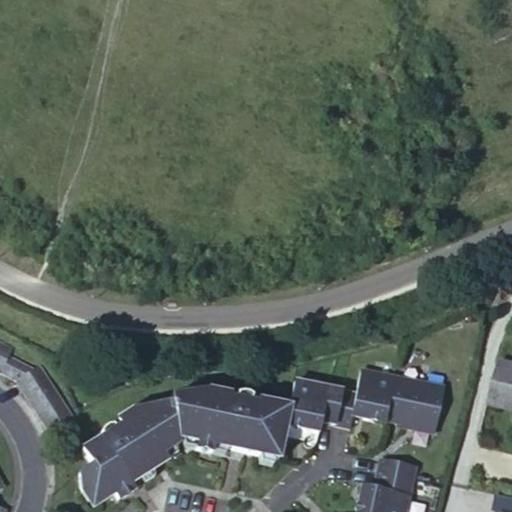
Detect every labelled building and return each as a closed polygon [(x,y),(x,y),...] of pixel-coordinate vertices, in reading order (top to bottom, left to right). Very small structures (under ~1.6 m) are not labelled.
[(2,369),(10,352),(13,346),(0,339),(0,368),(1,369),(2,369)] [(32,363),(10,352),(2,369),(15,375),(32,363)] [(38,360),(32,363),(15,375),(49,427),(72,413),(38,360)] [(511,366),(498,364),(488,405),(511,410),(511,366)] [(402,370),(399,381),(443,392),(446,381),(402,370)] [(365,372),(358,395),(353,416),(366,419),(365,422),(386,428),(387,424),(414,431),(413,434),(434,439),(446,392),(443,392),(399,381),(365,372)] [(353,416),(358,395),(297,380),(290,407),(285,428),(303,433),(304,430),(318,434),(320,424),(348,431),(352,419),(353,416)] [(285,428),(290,407),(258,400),(256,404),(251,402),(235,398),(229,397),(230,393),(208,387),(171,394),(171,397),(177,438),(182,439),(194,442),(192,448),(192,449),(211,453),(211,452),(212,446),(225,450),(261,458),(271,461),(276,462),(282,438),(285,428)] [(235,398),(251,402),(252,398),(249,396),(247,394),(242,393),(237,394),(235,398)] [(177,438),(171,397),(134,403),(116,414),(120,420),(115,424),(101,433),(80,446),(89,460),(76,469),(77,486),(87,487),(95,500),(109,492),(112,496),(130,486),(127,481),(153,466),(166,459),(164,456),(161,451),(173,444),(178,441),(177,438)] [(101,433),(115,424),(113,421),(108,421),(103,423),(100,427),(99,429),(101,433)] [(386,428),(413,434),(414,431),(387,424),(386,428)] [(303,433),(285,428),(282,438),(315,446),(318,434),(304,430),(303,433)] [(194,442),(182,439),(183,445),(192,448),(194,442)] [(174,450),(173,444),(161,451),(164,456),(174,450)] [(152,472),(153,466),(127,481),(130,486),(152,472)] [(359,511),(411,511),(422,474),(387,466),(379,494),(370,492),(366,505),(362,504),(359,511)] [(87,487),(77,486),(77,487),(87,505),(95,500),(87,487)]
